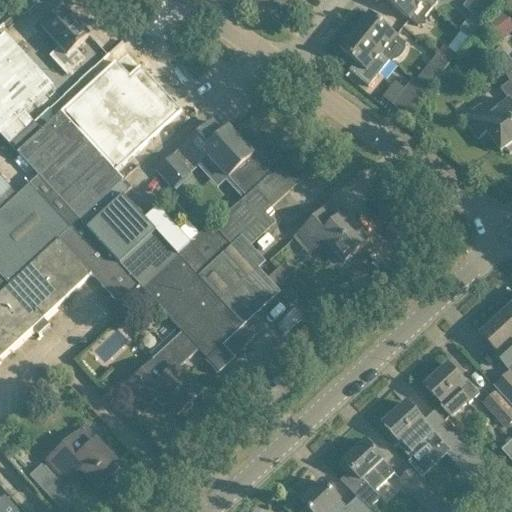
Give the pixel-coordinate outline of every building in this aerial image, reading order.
[(420,0),(384,0),(399,12),(410,21),(410,20),(413,23),(418,27),(426,27),(426,19),(433,10),(424,3),(420,0)] [(420,0),(424,3),(433,10),(441,0),(420,0)] [(482,23),(490,14),(473,0),(468,0),(463,8),(482,23)] [(473,0),(490,14),(498,4),(493,0),(473,0)] [(64,9),(42,30),(59,49),(50,58),(67,76),(85,60),(76,50),(89,37),(64,9)] [(503,12),(488,22),(495,32),(510,22),(503,12)] [(355,33),(390,62),(392,63),(393,61),(395,63),(399,60),(403,57),(405,54),(406,50),(406,48),(405,48),(407,46),(396,37),(370,15),(355,33)] [(368,89),(390,62),(355,33),(340,52),(355,65),(349,73),(368,89)] [(4,35),(0,38),(0,135),(9,145),(26,130),(18,121),(53,88),(4,35)] [(511,82),(511,63),(501,48),(491,56),(510,83),(511,82)] [(416,83),(427,93),(457,57),(449,51),(441,60),(437,57),(416,83)] [(35,124),(13,144),(20,152),(17,155),(39,178),(71,213),(79,222),(124,181),(116,172),(131,158),(165,126),(180,112),(141,70),(131,79),(117,64),(102,77),(42,131),(35,124)] [(406,118),(427,93),(416,83),(415,83),(413,81),(392,107),(406,118)] [(511,86),(510,84),(501,90),(509,101),(488,116),(481,107),(463,120),(478,141),(487,135),(501,154),(511,145),(511,86)] [(175,158),(160,173),(176,190),(191,175),(190,174),(196,168),(197,169),(208,158),(228,179),(247,198),(253,193),(270,177),(267,173),(252,157),(249,154),(230,133),(224,138),(213,125),(198,139),(182,154),(183,155),(178,161),(175,158)] [(291,157),(277,171),(294,190),(309,177),(291,157)] [(311,162),(306,168),(322,181),(327,174),(311,162)] [(39,178),(0,213),(0,277),(9,287),(59,242),(79,222),(71,213),(39,178)] [(0,201),(11,191),(0,178),(0,201)] [(124,181),(79,222),(141,289),(178,256),(125,197),(132,190),(124,181)] [(230,249),(196,280),(244,329),(261,311),(239,288),(257,271),(264,264),(250,249),(268,231),(260,222),(266,216),(271,211),(253,193),(247,198),(212,230),(230,249)] [(328,209),(313,223),(297,238),(311,254),(324,243),(345,265),(369,243),(344,216),(339,221),(328,209)] [(0,360),(32,332),(33,330),(39,336),(50,326),(44,320),(92,276),(126,314),(133,308),(147,296),(141,289),(79,222),(59,242),(9,287),(0,296),(0,295),(0,360)] [(189,224),(176,237),(184,245),(198,232),(189,224)] [(178,256),(141,289),(147,296),(159,308),(183,333),(199,349),(211,363),(226,349),(233,357),(254,339),(244,329),(196,280),(230,249),(212,230),(209,228),(179,256),(178,256)] [(278,271),(268,281),(277,291),(288,281),(278,271)] [(133,308),(133,320),(159,321),(159,308),(147,296),(133,308)] [(511,303),(501,313),(504,316),(511,325),(511,303)] [(492,327),(482,337),(499,355),(495,359),(506,370),(511,365),(511,325),(504,316),(501,313),(489,324),(492,327)] [(117,327),(91,349),(103,362),(128,339),(117,327)] [(142,370),(146,374),(127,391),(145,410),(158,398),(177,418),(200,396),(177,370),(199,349),(183,333),(142,370)] [(444,422),(454,432),(460,426),(454,420),(480,396),(467,382),(464,385),(448,368),(425,389),(450,416),(444,422)] [(511,408),(511,374),(510,373),(493,388),(511,408)] [(511,412),(495,395),(485,405),(507,428),(511,423),(511,412)] [(391,415),(381,424),(384,427),(401,445),(402,445),(407,450),(402,454),(413,465),(439,441),(424,425),(407,406),(394,418),(391,415)] [(436,414),(424,425),(439,441),(453,455),(449,458),(460,470),(475,455),(454,432),(444,422),(436,414)] [(79,471),(97,491),(120,469),(96,444),(99,441),(87,427),(43,468),(41,466),(29,478),(45,495),(61,479),(65,484),(79,471)] [(350,472),(340,483),(357,499),(366,507),(369,510),(381,499),(375,493),(385,484),(395,475),(384,463),(365,443),(364,444),(360,443),(353,450),(354,454),(343,464),(350,472)] [(412,471),(400,483),(427,511),(441,511),(446,507),(412,471)] [(306,509),(302,511),(370,511),(369,510),(366,507),(357,499),(347,509),(322,483),(301,503),(306,509)] [(475,499),(466,507),(470,511),(501,511),(503,510),(491,497),(481,505),(475,499)]
